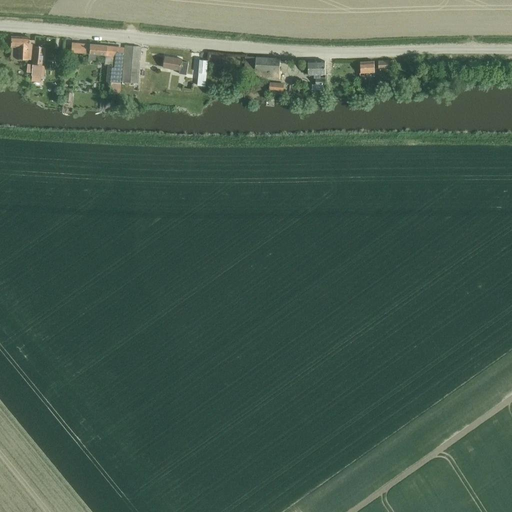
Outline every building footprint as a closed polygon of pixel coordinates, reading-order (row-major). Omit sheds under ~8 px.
[(16,48),(16,60),(27,60),(28,38),(10,37),(9,47),(16,48)] [(119,83),(123,50),(105,48),(105,46),(70,42),(69,52),(104,56),(103,63),(111,64),(109,82),(119,83)] [(137,84),(140,47),(124,46),(121,83),(137,84)] [(32,69),(31,75),(40,76),(43,76),(44,64),(41,63),(42,48),(33,47),(32,69)] [(186,75),(188,63),(181,62),(181,60),(165,57),(163,68),(179,71),(179,74),(186,75)] [(255,72),(254,78),(278,80),(279,59),(256,58),(245,57),(244,71),(255,72)] [(200,60),(197,86),(205,86),(208,61),(200,60)] [(379,70),(393,69),(393,61),(378,61),(379,70)] [(313,85),(313,91),(323,91),(323,85),(325,85),(325,78),(320,78),(320,74),(325,74),(325,62),(308,62),(308,75),(314,75),(314,78),(316,78),(316,85),(313,85)] [(369,73),(375,72),(374,62),(360,63),(361,73),(359,74),(360,79),(370,78),(369,73)] [(270,83),(270,90),(283,91),(284,84),(270,83)]
